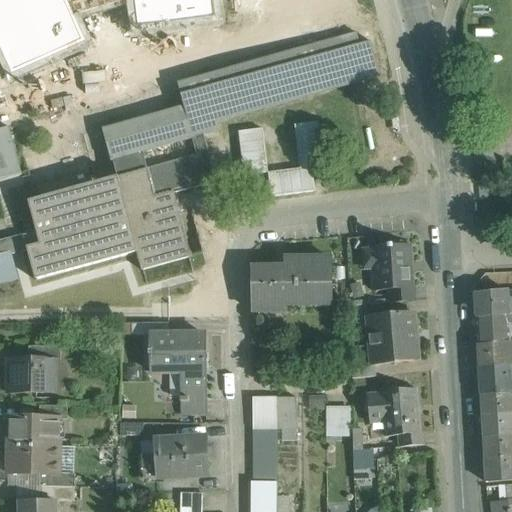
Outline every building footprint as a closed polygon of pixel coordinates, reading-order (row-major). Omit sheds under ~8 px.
[(327,11),(325,0),(285,0),(289,18),(327,11)] [(337,39),(326,42),(177,84),(184,107),(102,130),(111,161),(113,161),(143,153),(192,139),(203,136),(219,131),(216,121),(379,76),(379,77),(381,77),(371,42),(360,45),(357,33),(337,39)] [(494,100),(478,102),(479,111),(495,109),(494,100)] [(270,171),(266,128),(238,131),(242,179),(267,177),(269,196),(325,191),(319,122),(293,124),(297,169),(270,171)] [(0,178),(21,173),(8,128),(0,129),(0,178)] [(118,177),(29,203),(37,234),(23,238),(0,244),(0,284),(15,281),(8,255),(26,250),(27,250),(36,281),(137,252),(142,271),(191,257),(173,194),(216,182),(203,136),(192,139),(196,155),(147,169),(143,153),(113,161),(118,177)] [(377,305),(420,304),(418,246),(375,247),(377,305)] [(285,270),(252,270),(252,313),(271,313),(271,307),(315,307),(315,301),(332,301),(332,261),(285,261),(285,270)] [(507,292),(475,295),(476,318),(511,314),(511,302),(508,303),(507,292)] [(511,314),(476,318),(478,346),(511,343),(509,324),(511,324),(511,314)] [(369,322),(373,375),(427,371),(423,318),(369,322)] [(277,332),(252,332),(252,374),(277,373),(277,332)] [(205,336),(151,337),(151,353),(149,353),(149,357),(151,357),(151,374),(183,374),(183,398),(181,398),(181,401),(182,402),(206,401),(205,336)] [(511,343),(478,346),(480,369),(511,365),(511,352),(511,343)] [(60,348),(28,347),(28,360),(55,361),(60,361),(60,348)] [(28,360),(10,360),(9,394),(55,394),(55,361),(28,360)] [(511,365),(480,369),(481,396),(511,393),(511,365)] [(424,393),(387,395),(388,400),(373,401),(374,434),(390,433),(390,446),(427,443),(424,393)] [(511,393),(481,396),(483,418),(511,415),(511,393)] [(276,398),(252,398),(253,430),(276,430),(276,398)] [(297,398),(276,398),(276,430),(299,430),(297,398)] [(206,414),(206,401),(182,402),(182,414),(206,414)] [(327,406),(326,437),(350,437),(351,406),(327,406)] [(67,407),(39,407),(39,419),(59,419),(59,420),(67,420),(67,407)] [(511,415),(483,418),(484,439),(511,436),(511,415)] [(39,419),(9,418),(9,446),(59,447),(59,420),(59,419),(39,419)] [(143,425),(120,425),(120,437),(143,437),(143,425)] [(276,430),(253,430),(253,483),(276,482),(276,430)] [(362,431),(353,432),(353,452),(362,451),(362,431)] [(511,436),(484,439),(485,461),(511,458),(511,436)] [(207,439),(155,442),(158,478),(209,475),(207,439)] [(59,447),(9,446),(9,475),(39,476),(59,476),(59,475),(59,447)] [(362,451),(353,452),(354,463),(371,462),(370,451),(362,451)] [(511,458),(485,461),(486,483),(511,480),(511,458)] [(59,476),(39,476),(39,487),(75,488),(75,475),(59,475),(59,476)] [(276,482),(253,483),(253,511),(275,511),(276,498),(276,482)] [(506,486),(487,488),(488,503),(493,503),(508,502),(508,501),(506,486)] [(39,487),(37,488),(37,503),(55,502),(55,503),(75,503),(75,488),(39,487)] [(203,511),(204,494),(180,494),(179,511),(203,511)] [(288,511),(288,498),(276,498),(275,511),(288,511)] [(37,503),(20,503),(20,511),(55,511),(55,503),(55,502),(37,503)] [(508,511),(508,502),(493,503),(494,511),(508,511)]
